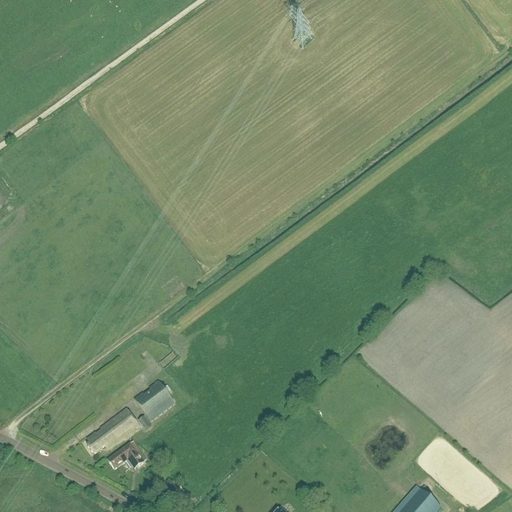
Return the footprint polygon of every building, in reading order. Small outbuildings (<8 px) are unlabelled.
[(129,365),(102,383),(112,397),(138,379),(129,365)] [(159,384),(150,390),(151,392),(145,397),(143,395),(134,401),(151,424),(175,406),(169,398),(173,395),(167,387),(163,390),(159,384)] [(101,393),(96,403),(105,408),(110,399),(101,393)] [(126,440),(126,441),(140,430),(127,412),(87,441),(90,445),(87,447),(94,456),(104,449),(107,453),(126,440)] [(144,418),(138,423),(146,433),(152,429),(144,418)] [(130,446),(107,463),(114,472),(127,463),(134,473),(144,466),(143,466),(146,464),(133,445),(131,447),(130,446)] [(173,505),(183,494),(176,487),(166,498),(173,505)] [(398,491),(406,497),(409,492),(401,487),(398,491)] [(439,511),(441,510),(420,492),(403,511),(439,511)]
